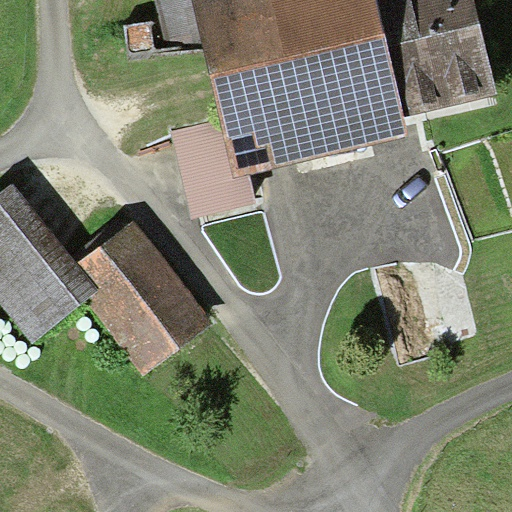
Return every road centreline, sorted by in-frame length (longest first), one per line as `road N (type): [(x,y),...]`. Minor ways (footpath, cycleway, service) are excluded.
road 1 (unclassified): [(227,511),(125,465),(0,384)]
road 2 (track): [(511,380),(381,456),(351,511)]
road 3 (track): [(0,153),(21,138),(42,104),(50,0)]
